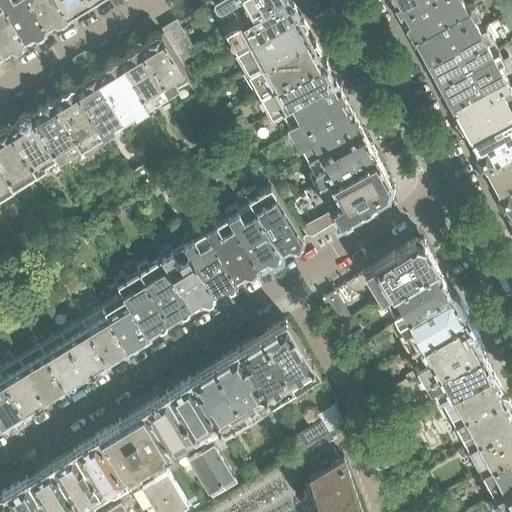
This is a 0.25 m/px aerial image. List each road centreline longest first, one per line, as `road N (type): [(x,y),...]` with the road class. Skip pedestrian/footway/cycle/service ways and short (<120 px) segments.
road 1 (residential): [(0,456),(447,184)]
road 2 (residential): [(345,0),(447,184)]
road 3 (residential): [(0,89),(144,0)]
road 4 (residential): [(447,184),(511,302)]
